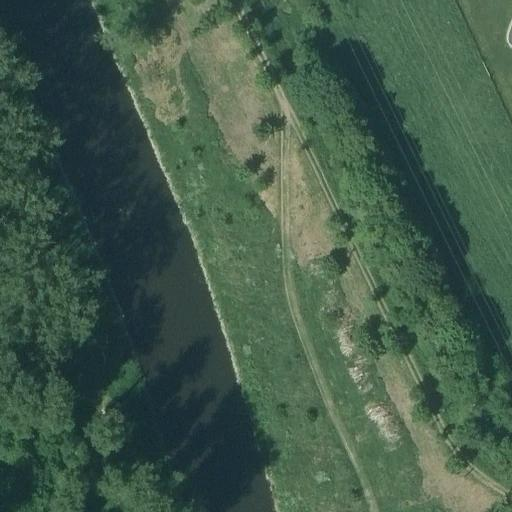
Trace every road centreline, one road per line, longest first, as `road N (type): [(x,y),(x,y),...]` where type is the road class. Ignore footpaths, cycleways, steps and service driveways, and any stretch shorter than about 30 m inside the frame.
road 1 (track): [(368,511),(282,299),(288,239),(313,166),(231,0)]
road 2 (track): [(313,166),(441,438),(472,482),(511,501)]
